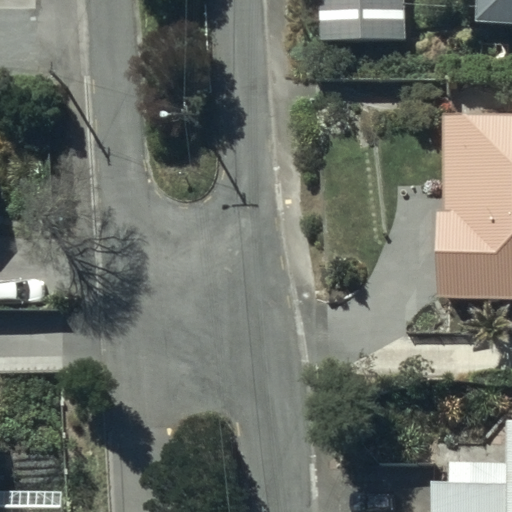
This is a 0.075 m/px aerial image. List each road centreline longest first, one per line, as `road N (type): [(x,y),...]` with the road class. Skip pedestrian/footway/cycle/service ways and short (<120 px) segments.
road 1 (residential): [(240,0),(257,336),(148,347)]
road 2 (residential): [(148,347),(102,0)]
